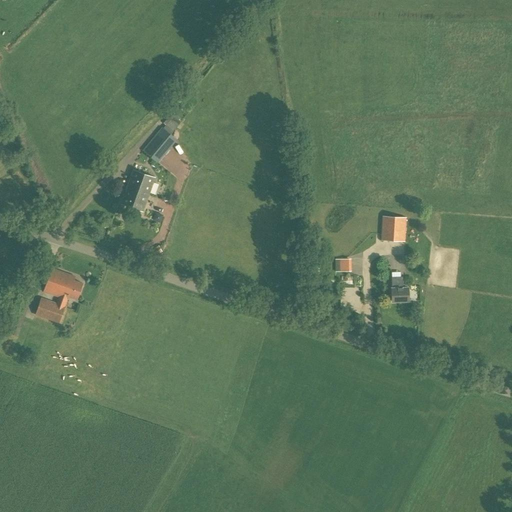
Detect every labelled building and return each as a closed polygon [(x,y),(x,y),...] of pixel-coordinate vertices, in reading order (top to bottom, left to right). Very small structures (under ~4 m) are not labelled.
[(142,151),(150,157),(170,134),(180,123),(177,120),(179,118),(176,115),(173,118),(167,113),(163,118),(166,120),(163,123),(165,125),(163,128),(162,127),(142,151)] [(170,134),(150,157),(157,163),(177,140),(170,134)] [(148,194),(154,177),(132,169),(126,186),(148,194)] [(126,188),(120,203),(142,211),(148,194),(126,186),(126,188)] [(406,218),(382,216),(380,240),(404,242),(406,218)] [(352,270),(352,257),(335,258),(335,270),(352,270)] [(312,262),(313,274),(320,273),(319,261),(312,262)] [(35,315),(60,324),(68,301),(67,300),(69,297),(77,300),(83,283),(74,280),(75,276),(52,268),(43,292),(58,297),(56,302),(41,297),(35,315)] [(391,287),(391,303),(409,302),(408,287),(403,287),(403,277),(391,278),(391,287)] [(14,301),(4,331),(18,336),(28,305),(26,305),(28,297),(21,294),(18,302),(14,301)]
